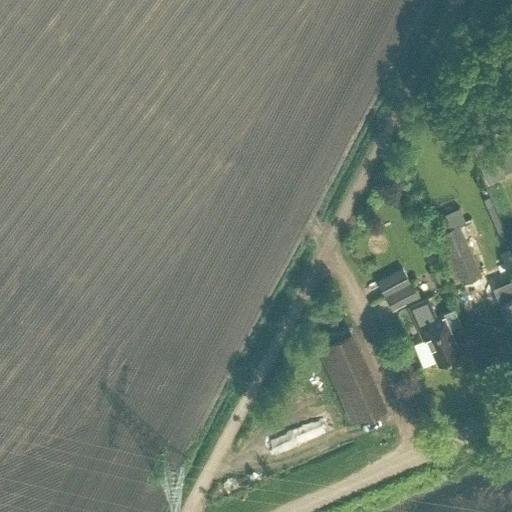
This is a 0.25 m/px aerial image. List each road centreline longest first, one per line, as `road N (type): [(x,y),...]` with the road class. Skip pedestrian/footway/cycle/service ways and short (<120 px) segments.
road 1 (track): [(456,0),(190,511)]
road 2 (unclassified): [(511,413),(285,511)]
